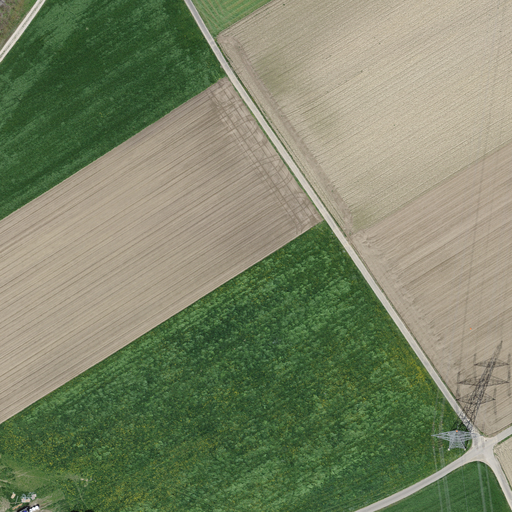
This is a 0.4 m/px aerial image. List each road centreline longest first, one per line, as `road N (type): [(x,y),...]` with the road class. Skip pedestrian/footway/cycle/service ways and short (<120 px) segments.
road 1 (track): [(483,449),(226,73),(185,0)]
road 2 (residential): [(511,431),(362,511)]
